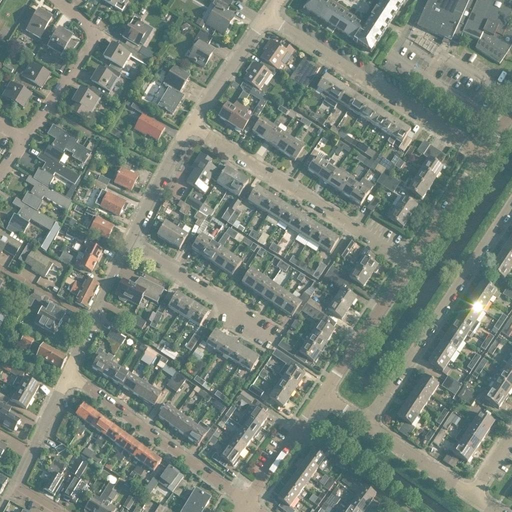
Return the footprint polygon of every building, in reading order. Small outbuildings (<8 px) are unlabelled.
[(101,0),(122,12),(128,1),(125,0),(101,0)] [(229,6),(218,0),(214,0),(212,5),(216,7),(206,24),(209,25),(216,29),(223,34),(233,17),(226,12),(229,6)] [(310,14),(319,0),(309,0),(303,9),(310,14)] [(326,0),(319,0),(310,14),(318,19),(329,2),(326,0)] [(377,0),(381,2),(376,10),(373,14),(371,17),(366,25),(354,17),(343,34),(371,53),(389,24),(404,0),(377,0)] [(511,0),(428,0),(416,26),(444,39),(445,36),(451,39),(450,41),(457,45),(462,33),(478,41),(475,49),(499,65),(511,45),(511,30),(507,27),(511,14),(511,0)] [(326,24),(337,7),(329,2),(318,19),(326,24)] [(335,29),(346,12),(337,7),(326,24),(335,29)] [(38,11),(26,32),(39,40),(39,39),(44,42),(49,34),(50,32),(45,29),(51,19),(38,11)] [(346,12),(335,29),(343,34),(354,17),(346,12)] [(125,45),(136,52),(138,53),(139,54),(142,50),(142,49),(138,47),(146,33),(141,31),(144,25),(134,18),(122,38),(127,41),(125,45)] [(198,19),(196,24),(202,28),(205,23),(198,19)] [(44,42),(42,45),(47,49),(60,56),(66,60),(69,55),(75,45),(69,41),(71,37),(58,29),(55,35),(50,32),(49,34),(44,42)] [(189,59),(203,68),(211,53),(205,50),(212,38),(200,31),(192,44),(194,45),(191,50),(194,52),(189,59)] [(136,52),(125,45),(119,42),(116,48),(111,45),(104,58),(111,62),(108,68),(120,74),(130,57),(135,59),(138,53),(136,52)] [(260,59),(262,60),(277,71),(280,73),(285,66),(281,63),(287,53),(291,56),(294,51),(285,45),(282,49),(272,42),(260,59)] [(142,50),(139,54),(146,58),(149,54),(142,50)] [(34,56),(28,52),(25,56),(31,60),(34,56)] [(68,62),(64,60),(58,71),(62,73),(68,62)] [(259,66),(255,63),(243,79),(244,80),(254,87),(258,90),(270,74),(273,76),(277,71),(262,60),(259,66)] [(295,71),(290,79),(305,89),(319,68),(307,60),(298,74),(295,71)] [(20,84),(27,88),(30,90),(33,85),(41,89),(48,76),(29,64),(22,77),(23,77),(16,73),(13,79),(20,83),(20,84)] [(96,85),(93,90),(101,95),(106,98),(109,93),(110,93),(118,80),(117,80),(120,75),(105,66),(102,71),(99,69),(91,82),(96,85)] [(169,89),(158,106),(172,115),(183,97),(178,94),(189,76),(174,66),(163,85),(169,89)] [(317,77),(309,89),(314,92),(317,88),(323,93),(320,97),(325,99),(324,101),(336,83),(325,75),(322,80),(317,77)] [(1,97),(22,109),(30,96),(24,93),(27,88),(20,84),(20,83),(13,79),(9,84),(1,97)] [(250,94),(254,87),(244,80),(240,86),(245,89),(232,108),(226,105),(218,118),(230,125),(243,104),(250,94)] [(334,108),(338,102),(346,89),(336,83),(324,101),(334,108)] [(98,100),(101,95),(93,90),(88,87),(85,92),(80,89),(72,102),(76,105),(71,112),(84,120),(89,112),(92,114),(99,101),(98,100)] [(244,116),(249,109),(243,104),(230,125),(241,132),(245,126),(250,129),(269,98),(260,93),(261,92),(258,90),(254,87),(250,94),(261,100),(251,117),(249,119),(244,116)] [(346,89),(338,102),(349,109),(357,96),(346,89)] [(357,96),(349,109),(359,116),(368,103),(357,96)] [(128,100),(125,105),(130,108),(134,103),(128,100)] [(368,103),(359,116),(370,123),(378,110),(373,107),(375,104),(369,101),(368,103)] [(134,103),(130,108),(141,115),(133,129),(145,136),(146,135),(157,141),(164,128),(145,117),(148,111),(134,103)] [(289,110),(284,107),(280,112),(282,113),(280,116),(283,119),(289,110)] [(378,110),(370,123),(380,130),(389,117),(378,110)] [(293,118),(303,125),(306,121),(295,114),(293,118)] [(389,117),(380,130),(391,137),(399,124),(389,117)] [(271,126),(261,119),(252,133),(262,140),(271,126)] [(271,126),(262,140),(273,147),(282,133),(277,130),(280,125),(274,121),(271,126)] [(398,149),(403,152),(411,140),(406,137),(410,131),(399,124),(391,137),(387,142),(392,145),(396,140),(401,144),(398,149)] [(71,158),(84,165),(91,153),(76,144),(78,140),(60,130),(57,134),(50,129),(46,135),(55,140),(51,147),(48,146),(43,155),(48,158),(58,164),(64,155),(62,154),(64,150),(73,155),(71,158)] [(118,132),(115,137),(121,141),(124,136),(118,132)] [(283,154),(294,138),(290,135),(288,138),(282,133),(273,147),(283,154)] [(299,141),(294,138),(283,154),(294,161),(303,148),(298,144),(299,141)] [(423,156),(429,146),(423,142),(417,152),(423,156)] [(340,143),(337,148),(338,148),(335,153),(338,155),(345,146),(340,143)] [(429,146),(423,156),(428,160),(435,149),(429,146)] [(307,170),(318,177),(329,160),(325,157),(319,153),(314,149),(304,164),(308,167),(307,170)] [(435,149),(428,160),(434,163),(440,153),(435,149)] [(80,177),(58,164),(48,158),(43,155),(41,153),(37,159),(45,164),(40,172),(38,170),(33,179),(48,188),(53,179),(52,178),(54,174),(74,186),(80,177)] [(440,153),(434,163),(438,166),(439,166),(446,156),(440,153)] [(210,179),(215,170),(216,169),(208,165),(211,161),(200,154),(192,166),(195,168),(186,183),(204,194),(208,188),(206,186),(210,179)] [(331,168),(334,163),(329,160),(318,177),(328,184),(337,171),(331,168)] [(395,167),(399,170),(404,163),(399,160),(395,167)] [(422,170),(435,178),(442,168),(439,166),(438,166),(434,163),(428,160),(422,170)] [(85,176),(95,181),(107,187),(110,181),(100,176),(101,173),(99,170),(94,167),(89,168),(85,176)] [(222,174),(215,170),(210,179),(216,183),(227,190),(237,175),(226,168),(222,174)] [(337,171),(328,184),(338,191),(349,175),(339,168),(337,172),(337,171)] [(114,183),(130,191),(137,177),(121,169),(114,183)] [(385,181),(388,176),(390,173),(385,170),(377,183),(382,186),(385,181)] [(428,189),(435,178),(422,170),(415,180),(428,189)] [(248,182),(237,175),(227,190),(238,197),(248,182)] [(349,175),(338,191),(349,198),(358,186),(352,182),(354,178),(349,175)] [(63,209),(67,212),(72,202),(68,200),(48,188),(33,179),(29,176),(25,182),(34,188),(29,195),(27,193),(21,202),(24,204),(37,212),(42,203),(41,202),(43,198),(63,209)] [(399,183),(388,176),(385,181),(396,188),(399,183)] [(408,190),(421,199),(428,189),(415,180),(414,181),(412,179),(405,187),(408,190)] [(349,198),(359,206),(368,193),(373,186),(362,180),(358,186),(349,198)] [(94,205),(100,207),(118,216),(122,210),(124,211),(127,204),(125,203),(125,202),(105,192),(107,187),(95,181),(92,186),(101,191),(94,205)] [(396,188),(385,181),(382,186),(393,193),(396,188)] [(256,187),(247,201),(258,208),(267,194),(256,187)] [(277,200),(267,194),(258,208),(268,214),(277,200)] [(376,196),(367,209),(372,212),(381,199),(376,196)] [(395,209),(395,208),(409,217),(416,207),(402,198),(402,199),(398,196),(392,206),(393,207),(395,209)] [(8,225),(9,225),(6,229),(16,235),(19,231),(23,234),(29,225),(28,224),(30,220),(50,232),(55,222),(37,212),(24,204),(21,202),(15,198),(12,204),(20,209),(16,217),(14,215),(8,225)] [(235,209),(236,210),(240,204),(235,200),(229,209),(234,212),(235,209)] [(278,221),(287,207),(277,200),(268,214),(265,220),(275,226),(278,221)] [(185,215),(190,207),(180,201),(177,205),(181,208),(179,211),(185,215)] [(197,202),(193,208),(197,212),(201,205),(197,202)] [(200,208),(198,212),(206,217),(207,215),(210,217),(213,212),(203,205),(200,208)] [(297,213),(287,207),(278,221),(288,227),(297,213)] [(386,217),(402,228),(409,217),(395,208),(395,209),(393,207),(386,217)] [(87,230),(107,240),(113,227),(94,218),(97,212),(88,208),(85,214),(93,218),(87,230)] [(235,209),(234,212),(227,223),(232,226),(240,212),(236,210),(235,209)] [(198,212),(197,212),(194,217),(198,220),(195,224),(200,227),(204,221),(206,217),(198,212)] [(307,220),(297,213),(288,227),(298,234),(307,220)] [(206,217),(204,221),(209,224),(212,218),(210,217),(207,215),(206,217)] [(67,218),(64,225),(73,229),(76,223),(67,218)] [(308,240),(317,226),(307,220),(298,234),(308,240)] [(165,223),(157,236),(168,243),(180,224),(175,221),(173,224),(172,227),(165,223)] [(180,224),(168,243),(179,250),(187,236),(181,232),(184,227),(180,224)] [(61,226),(60,227),(58,232),(63,235),(66,228),(61,226)] [(317,226),(308,240),(319,247),(327,233),(317,226)] [(214,239),(219,231),(216,229),(215,231),(214,231),(210,236),(214,239)] [(78,253),(96,262),(102,251),(83,242),(86,237),(76,233),(68,230),(65,235),(74,239),(74,238),(78,240),(76,244),(81,247),(78,253)] [(232,232),(229,237),(234,240),(237,235),(232,232)] [(0,235),(0,253),(2,249),(14,256),(21,245),(23,241),(11,234),(9,238),(1,233),(0,235)] [(327,233),(319,247),(329,253),(338,239),(327,233)] [(192,249),(202,256),(211,242),(213,239),(209,236),(207,239),(201,235),(192,249)] [(353,244),(348,240),(338,256),(343,259),(353,244)] [(511,256),(511,241),(509,240),(503,250),(511,256)] [(221,249),(211,242),(202,256),(211,263),(221,249)] [(28,244),(22,254),(28,257),(33,248),(28,244)] [(281,250),(276,246),(273,251),(278,254),(281,250)] [(35,253),(32,252),(25,263),(33,268),(31,270),(41,276),(49,262),(44,259),(47,254),(37,249),(35,253)] [(231,256),(221,249),(211,263),(221,270),(231,256)] [(376,268),(377,267),(372,263),(375,258),(363,250),(353,266),(356,268),(370,277),(373,272),(374,273),(376,273),(378,270),(377,268),(376,268)] [(510,270),(511,267),(511,256),(503,250),(496,260),(510,270)] [(63,253),(59,261),(68,266),(73,258),(63,253)] [(75,265),(91,273),(96,262),(78,253),(75,260),(77,261),(75,265)] [(241,263),(231,256),(221,270),(231,276),(241,263)] [(307,266),(296,259),(292,265),(304,271),(307,266)] [(504,280),(510,270),(496,260),(489,270),(504,280)] [(317,280),(325,267),(320,263),(312,277),(317,280)] [(284,265),(280,270),(285,273),(288,267),(284,265)] [(328,270),(327,272),(339,279),(345,284),(349,278),(342,274),(330,266),(328,270)] [(363,287),(370,277),(356,268),(349,278),(356,283),(363,287)] [(259,280),(261,276),(251,269),(242,283),(252,290),(259,280)] [(342,290),(345,284),(339,279),(327,272),(323,277),(335,285),(342,290)] [(296,280),(297,280),(301,283),(305,278),(300,274),(296,280)] [(261,276),(259,280),(252,290),(262,297),(271,283),(261,276)] [(70,286),(73,287),(92,298),(98,286),(87,280),(83,286),(76,282),(75,282),(68,278),(65,283),(70,286)] [(118,298),(119,300),(124,303),(126,302),(127,301),(138,306),(143,296),(156,303),(156,304),(157,304),(163,290),(140,278),(139,279),(140,279),(136,287),(123,280),(121,284),(119,283),(118,284),(115,289),(116,291),(117,291),(115,295),(119,297),(118,298)] [(482,282),(475,292),(489,302),(492,297),(497,299),(500,294),(482,282)] [(262,297),(272,304),(281,290),(271,283),(262,297)] [(86,309),(92,298),(73,287),(70,292),(70,293),(78,297),(74,303),(86,309)] [(272,304),(281,311),(291,297),(281,290),(272,304)] [(342,290),(334,301),(348,310),(355,299),(348,294),(342,290)] [(511,293),(506,290),(502,295),(511,301),(511,293)] [(33,291),(31,296),(27,302),(31,304),(33,300),(44,306),(34,324),(53,335),(65,315),(45,304),(48,299),(33,291)] [(468,302),(482,312),(489,302),(475,292),(468,302)] [(168,308),(179,315),(188,301),(177,294),(168,308)] [(297,301),(291,297),(281,311),(291,317),(295,312),(299,314),(302,310),(306,305),(310,299),(304,294),(300,299),(299,298),(297,301)] [(326,310),(310,299),(306,305),(322,316),(326,310)] [(197,307),(188,301),(179,315),(189,321),(197,307)] [(341,320),(348,310),(334,301),(328,311),(334,315),(341,320)] [(482,312),(468,302),(462,312),(476,322),(482,312)] [(327,342),(334,331),(327,327),(330,321),(322,316),(306,305),(302,310),(314,317),(320,322),(313,333),(327,342)] [(197,307),(189,321),(199,327),(208,313),(197,307)] [(151,323),(155,315),(150,312),(146,320),(151,323)] [(151,323),(149,327),(155,329),(162,315),(156,312),(155,315),(151,323)] [(462,312),(455,322),(469,331),(472,333),(479,324),(476,322),(462,312)] [(498,322),(502,325),(506,317),(502,315),(498,322)] [(146,323),(133,316),(129,322),(141,330),(146,323)] [(295,321),(290,327),(295,331),(300,324),(295,321)] [(472,333),(469,331),(455,322),(448,332),(462,341),(466,336),(469,338),(472,333)] [(110,333),(120,339),(124,342),(127,336),(113,328),(110,333)] [(215,332),(206,345),(218,352),(226,339),(215,332)] [(455,352),(462,341),(448,332),(447,334),(446,333),(444,333),(441,337),(442,338),(443,339),(441,343),(455,352)] [(124,342),(120,339),(110,333),(107,338),(121,347),(124,342)] [(306,343),(320,352),(327,342),(313,333),(311,337),(307,333),(302,340),(306,343)] [(190,352),(199,339),(193,335),(185,349),(190,352)] [(489,335),(485,342),(489,344),(493,338),(489,335)] [(20,344),(29,349),(34,340),(25,336),(20,344)] [(237,345),(226,339),(218,352),(228,359),(237,345)] [(496,339),(492,346),(496,349),(500,342),(496,339)] [(313,363),(320,352),(306,343),(299,354),(281,341),(278,346),(303,363),(306,358),(313,363)] [(484,351),(489,344),(485,342),(480,348),(484,351)] [(441,343),(435,352),(449,362),(455,352),(441,343)] [(67,358),(43,345),(36,357),(60,370),(67,358)] [(228,359),(239,365),(247,352),(237,345),(228,359)] [(492,355),(496,349),(492,346),(487,353),(492,355)] [(102,375),(110,363),(113,358),(108,355),(107,357),(102,354),(103,352),(99,349),(93,360),(96,362),(92,369),(102,375)] [(157,355),(147,349),(145,353),(155,359),(157,355)] [(169,349),(165,356),(174,361),(177,355),(169,349)] [(196,359),(200,353),(195,350),(191,356),(196,359)] [(275,350),(272,356),(286,365),(279,376),(283,379),(297,388),(304,377),(300,375),(304,369),(275,350)] [(258,358),(247,352),(239,365),(250,372),(258,358)] [(445,367),(449,362),(435,352),(428,362),(442,372),(441,373),(445,375),(449,370),(445,367)] [(475,365),(480,358),(476,355),(471,362),(475,365)] [(504,369),(511,374),(511,359),(510,360),(506,357),(502,362),(507,365),(504,369)] [(163,370),(166,365),(168,361),(162,358),(157,367),(163,370)] [(478,367),(482,369),(487,362),(483,360),(478,367)] [(4,362),(1,367),(10,372),(13,367),(4,362)] [(110,363),(102,375),(112,382),(120,370),(110,363)] [(24,372),(14,366),(11,371),(21,378),(24,372)] [(511,374),(504,369),(500,376),(497,374),(494,377),(511,389),(511,387),(511,374)] [(120,370),(112,382),(122,388),(130,376),(120,370)] [(263,371),(259,377),(264,380),(268,374),(263,371)] [(176,373),(173,377),(166,387),(171,390),(181,377),(176,373)] [(250,383),(254,377),(249,374),(246,380),(250,383)] [(130,376),(122,388),(133,395),(140,382),(130,376)] [(431,396),(438,386),(424,376),(417,387),(431,396)] [(447,376),(444,382),(458,391),(461,386),(447,376)] [(181,377),(171,390),(176,394),(186,380),(181,377)] [(504,399),(511,389),(494,377),(492,381),(495,383),(491,389),(504,399)] [(18,390),(18,391),(32,399),(39,388),(24,379),(23,378),(21,380),(17,378),(12,387),(18,390)] [(290,398),(297,388),(283,379),(276,388),(290,398)] [(201,380),(198,384),(208,391),(210,387),(201,380)] [(140,382),(133,395),(143,401),(150,389),(140,382)] [(458,391),(444,382),(441,386),(455,396),(458,391)] [(260,399),(263,393),(252,386),(248,391),(260,399)] [(424,406),(431,396),(417,387),(410,396),(424,406)] [(464,387),(460,392),(474,401),(477,396),(464,387)] [(193,392),(202,399),(205,395),(196,388),(193,391),(193,392)] [(283,408),(290,398),(276,388),(269,399),(283,408)] [(150,389),(143,401),(153,407),(161,395),(150,389)] [(498,409),(504,399),(491,389),(484,399),(498,409)] [(32,399),(18,391),(11,402),(26,410),(32,399)] [(254,400),(242,391),(237,398),(249,406),(254,400)] [(474,401),(460,392),(457,397),(471,406),(474,401)] [(9,400),(0,395),(0,401),(6,405),(9,400)] [(211,399),(205,395),(202,399),(208,403),(211,399)] [(417,417),(424,406),(410,396),(403,407),(417,417)] [(264,415),(268,410),(254,400),(249,406),(243,415),(245,416),(249,419),(260,427),(268,417),(264,415)] [(0,425),(13,433),(20,420),(8,413),(11,408),(0,402),(0,425)] [(75,416),(85,423),(93,412),(83,405),(75,416)] [(177,413),(167,406),(158,418),(168,425),(177,413)] [(411,426),(417,417),(403,407),(397,417),(404,422),(409,425),(411,426)] [(440,416),(444,419),(448,412),(444,409),(440,416)] [(224,417),(229,420),(233,414),(228,411),(224,417)] [(94,430),(102,419),(93,412),(85,423),(94,430)] [(187,420),(177,413),(168,425),(178,432),(187,420)] [(494,423),(479,413),(472,423),(487,433),(494,423)] [(447,421),(451,424),(455,417),(451,414),(447,421)] [(260,430),(259,429),(260,427),(249,419),(245,416),(238,426),(242,428),(253,437),(255,438),(260,430)] [(444,419),(440,416),(435,422),(440,425),(444,419)] [(229,420),(224,417),(220,422),(224,425),(229,420)] [(112,426),(102,419),(94,430),(100,434),(97,439),(98,439),(95,444),(97,446),(112,426)] [(187,439),(196,427),(187,420),(178,432),(187,439)] [(451,424),(447,421),(443,428),(447,430),(451,424)] [(409,425),(404,422),(398,432),(403,435),(409,425)] [(480,443),(487,433),(472,423),(466,434),(480,443)] [(187,439),(197,446),(200,442),(205,446),(212,436),(215,433),(210,429),(208,431),(199,424),(196,427),(187,439)] [(411,426),(409,425),(403,435),(408,438),(414,429),(411,426)] [(113,444),(121,433),(112,426),(97,446),(101,449),(107,440),(113,444)] [(234,438),(246,447),(253,437),(242,428),(234,438)] [(430,441),(434,434),(429,431),(425,438),(430,441)] [(440,431),(432,443),(437,446),(445,435),(440,431)] [(473,454),(480,443),(466,434),(465,434),(461,431),(454,441),(459,444),(473,454)] [(121,433),(113,444),(124,451),(131,440),(121,433)] [(228,448),(239,456),(246,447),(234,438),(228,448)] [(141,447),(131,440),(124,451),(133,458),(141,447)] [(466,463),(473,454),(459,444),(452,454),(454,455),(459,458),(466,463)] [(219,456),(215,453),(211,458),(224,468),(227,463),(232,466),(239,456),(228,448),(223,445),(220,449),(220,452),(221,453),(219,456)] [(55,449),(58,454),(64,451),(61,446),(55,449)] [(151,454),(141,447),(133,458),(143,465),(151,454)] [(92,454),(93,453),(86,449),(83,454),(90,458),(92,454)] [(317,454),(313,450),(306,460),(317,469),(324,459),(330,464),(334,459),(321,449),(317,454)] [(442,461),(448,465),(454,455),(452,454),(449,452),(442,461)] [(92,454),(90,458),(99,464),(102,460),(92,454)] [(161,462),(151,454),(143,465),(153,472),(161,462)] [(459,458),(454,455),(448,465),(453,468),(459,458)] [(52,475),(43,490),(53,496),(63,480),(59,478),(67,466),(54,459),(47,472),(52,475)] [(72,472),(77,475),(85,462),(80,459),(72,472)] [(317,469),(306,460),(298,470),(310,479),(317,469)] [(169,468),(160,480),(169,487),(168,489),(172,492),(182,478),(169,468)] [(310,479),(298,470),(291,479),(303,488),(310,479)] [(349,470),(342,480),(350,485),(357,476),(349,470)] [(64,497),(62,499),(68,503),(69,500),(75,504),(86,486),(74,478),(63,496),(64,497)] [(158,483),(153,479),(144,491),(149,495),(158,483)] [(284,489),(296,498),(303,488),(291,479),(284,489)] [(375,488),(362,479),(358,484),(363,488),(356,497),(368,506),(375,496),(371,493),(375,488)] [(178,497),(181,492),(186,484),(181,480),(176,489),(175,488),(172,493),(178,497)] [(328,482),(324,488),(328,492),(333,486),(328,482)] [(315,497),(321,501),(322,501),(326,496),(326,495),(328,492),(324,488),(324,489),(322,487),(315,497)] [(98,511),(104,503),(111,491),(106,488),(102,495),(98,500),(92,496),(84,509),(85,509),(84,511),(98,511)] [(296,498),(284,489),(277,499),(281,502),(278,507),(284,511),(294,511),(295,511),(289,507),(296,498)] [(111,491),(104,503),(98,511),(114,511),(116,510),(109,506),(116,495),(111,491)] [(185,501),(188,503),(202,511),(209,500),(195,491),(191,498),(189,496),(185,501)] [(122,507),(128,511),(134,500),(129,497),(122,507)] [(318,506),(322,501),(321,501),(315,497),(311,502),(314,503),(318,506)] [(349,507),(356,511),(363,511),(368,506),(356,497),(349,507)] [(201,511),(202,511),(188,503),(182,511),(201,511)]
